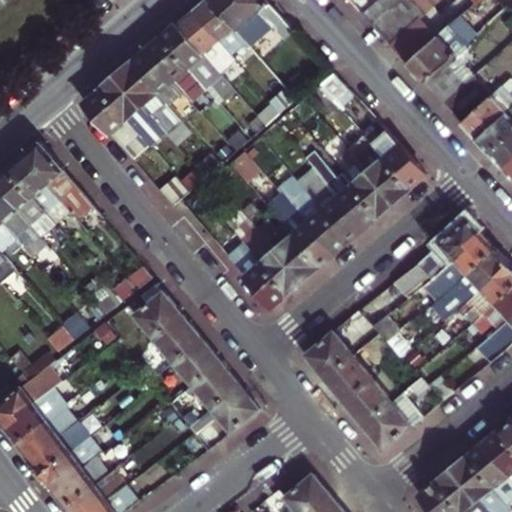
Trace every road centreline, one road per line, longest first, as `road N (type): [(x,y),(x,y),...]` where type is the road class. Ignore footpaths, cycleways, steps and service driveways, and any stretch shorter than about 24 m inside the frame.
road 1 (residential): [(258,353),(46,100)]
road 2 (residential): [(469,179),(258,353)]
road 3 (residential): [(308,0),(469,179)]
road 4 (residential): [(511,378),(373,493)]
road 5 (residential): [(310,417),(188,511)]
road 6 (tertiary): [(46,100),(163,0)]
